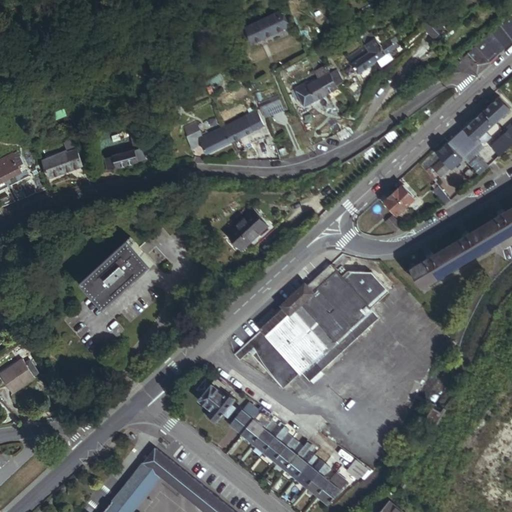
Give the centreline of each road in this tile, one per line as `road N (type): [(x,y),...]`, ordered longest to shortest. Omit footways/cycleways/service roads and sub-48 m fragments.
road 1 (unclassified): [(475,92),(447,79),(353,143),(293,169),(163,172),(0,222)]
road 2 (secondary): [(328,227),(144,400)]
road 3 (secondary): [(328,227),(366,246),(399,246),(511,181)]
road 4 (secondary): [(475,92),(328,227)]
road 5 (secondary): [(169,421),(277,511)]
road 6 (secondary): [(116,427),(22,511)]
